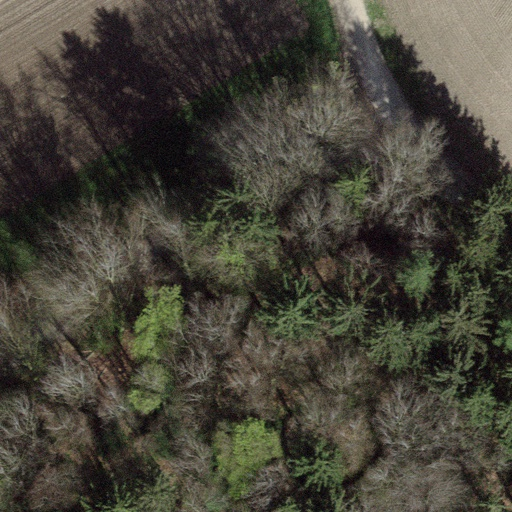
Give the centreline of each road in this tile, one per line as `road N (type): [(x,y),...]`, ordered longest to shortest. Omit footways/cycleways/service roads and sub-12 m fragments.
road 1 (track): [(0,355),(370,83)]
road 2 (track): [(511,232),(432,158),(370,83)]
